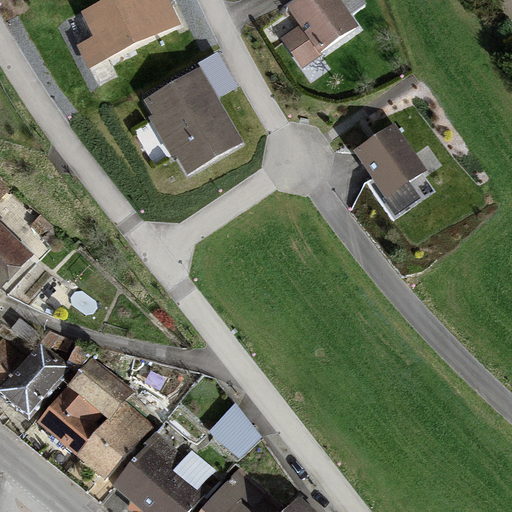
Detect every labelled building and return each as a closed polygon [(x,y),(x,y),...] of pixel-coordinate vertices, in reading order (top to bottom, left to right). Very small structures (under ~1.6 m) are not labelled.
[(185,30),(171,0),(125,0),(85,19),(99,48),(83,55),(92,73),(185,30)] [(305,71),(360,32),(337,0),(317,0),(296,15),(308,33),(288,47),(305,71)] [(256,149),(208,70),(150,105),(197,184),(256,149)] [(391,209),(435,180),(402,129),(358,158),(391,209)] [(40,218),(30,227),(47,247),(57,238),(40,218)] [(0,228),(0,293),(0,294),(33,258),(0,228)] [(0,392),(0,393),(27,361),(6,343),(0,349),(0,392)] [(27,361),(0,393),(28,416),(67,370),(39,346),(27,361)] [(92,366),(42,424),(107,480),(147,434),(119,410),(130,398),(92,366)] [(156,442),(116,488),(143,511),(188,511),(201,498),(173,474),(182,465),(156,442)] [(233,474),(202,511),(274,511),(276,510),(233,474)]
